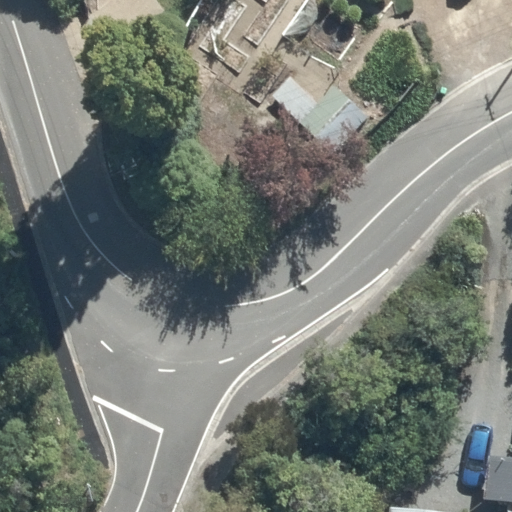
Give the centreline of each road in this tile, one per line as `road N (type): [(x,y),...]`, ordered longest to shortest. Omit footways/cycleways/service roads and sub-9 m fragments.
road 1 (residential): [(511,118),(452,152),(333,264),(291,292),(248,305),(194,304)]
road 2 (residential): [(194,304),(129,281),(81,225),(6,0)]
road 3 (residential): [(139,511),(194,304)]
